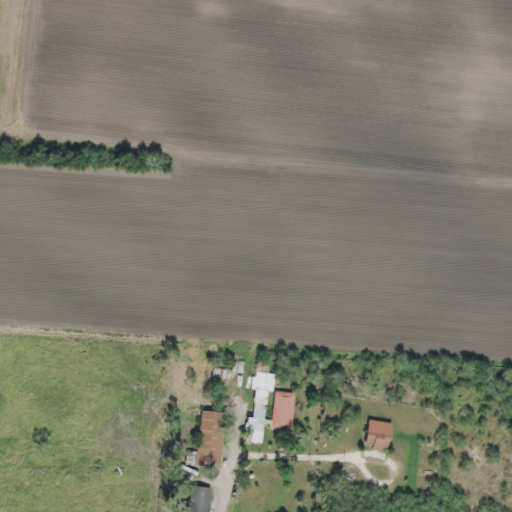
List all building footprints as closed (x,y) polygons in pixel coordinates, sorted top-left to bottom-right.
[(266,389),(266,366),(255,366),(255,389),(266,389)] [(294,392),(274,390),(271,426),(291,428),(294,392)] [(194,465),(217,467),(223,411),(200,409),(194,465)] [(383,451),(392,425),(370,417),(361,443),(383,451)] [(207,511),(211,487),(188,484),(184,511),(207,511)]
